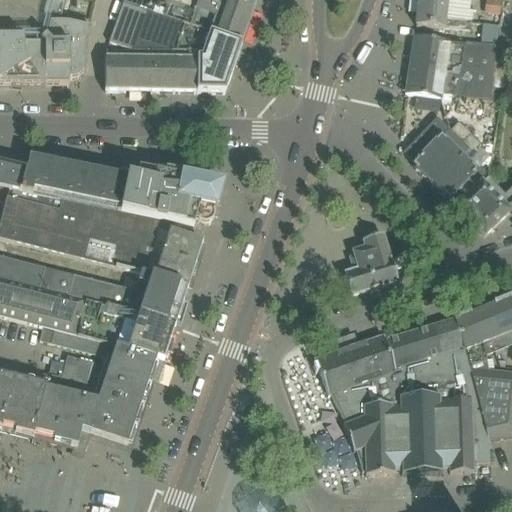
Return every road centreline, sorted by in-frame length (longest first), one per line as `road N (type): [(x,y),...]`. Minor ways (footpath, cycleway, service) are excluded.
road 1 (residential): [(511,502),(323,505),(271,372),(271,348),(284,337),(474,272)]
road 2 (tertiary): [(175,511),(315,131)]
road 3 (residential): [(315,131),(0,122)]
road 4 (residential): [(474,272),(315,131)]
